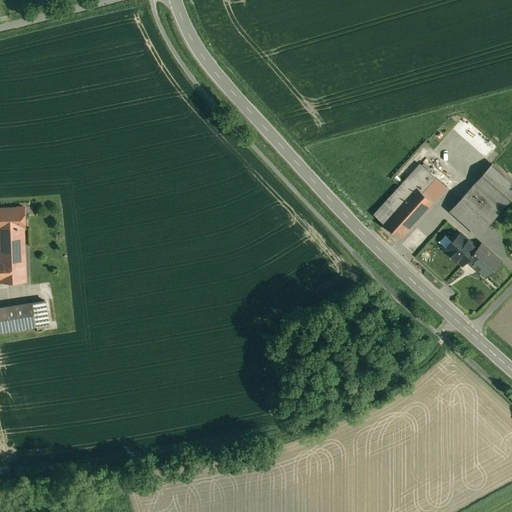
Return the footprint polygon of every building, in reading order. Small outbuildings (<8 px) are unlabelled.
[(511,197),(511,181),(492,163),(473,185),(501,210),(511,197)] [(400,238),(433,201),(446,187),(430,172),(421,164),(408,178),(374,215),(383,222),(400,238)] [(501,210),(473,185),(451,210),(479,235),(501,210)] [(27,205),(0,206),(0,260),(0,262),(26,261),(24,225),(28,225),(27,205)] [(447,220),(415,256),(445,283),(460,267),(453,260),(463,249),(470,241),(470,240),(447,220)] [(501,260),(481,243),(477,247),(470,241),(463,248),(470,255),(467,259),(487,276),(501,260)] [(26,261),(0,262),(1,280),(1,281),(27,280),(26,261)] [(48,302),(0,309),(0,332),(51,324),(48,302)]
